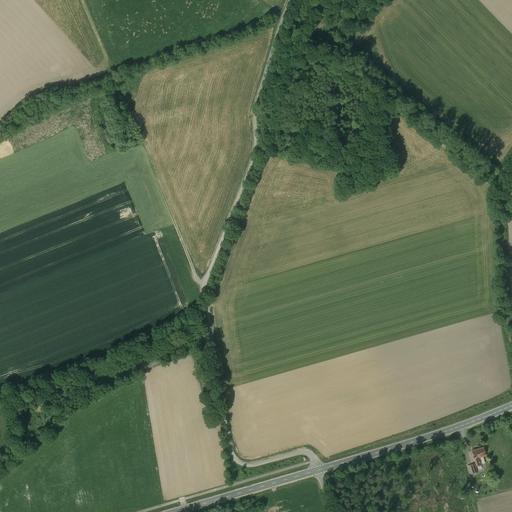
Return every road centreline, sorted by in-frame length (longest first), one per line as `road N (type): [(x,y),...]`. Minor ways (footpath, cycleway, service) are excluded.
road 1 (unclassified): [(319,469),(307,448),(244,464),(232,456),(205,287),(255,155),(261,95),(289,0)]
road 2 (secondary): [(319,469),(511,405)]
road 3 (track): [(511,154),(502,167),(500,199),(511,346)]
road 4 (secondary): [(175,511),(319,469)]
